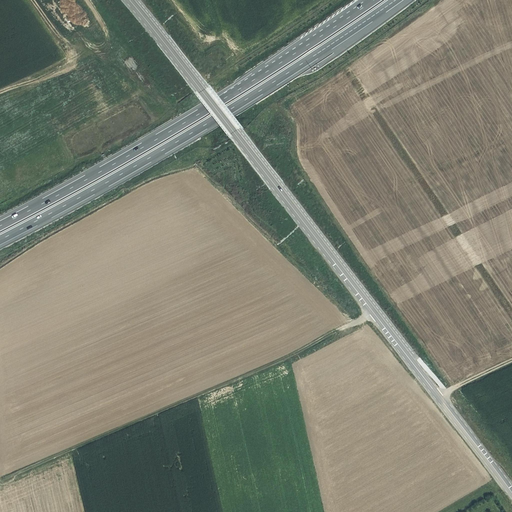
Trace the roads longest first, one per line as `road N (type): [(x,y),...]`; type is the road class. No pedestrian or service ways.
road 1 (secondary): [(511,492),(128,0)]
road 2 (motorway): [(0,239),(186,135),(394,0)]
road 3 (motorway): [(372,0),(198,114),(0,225)]
road 4 (track): [(371,305),(319,341),(0,477)]
road 5 (track): [(291,352),(325,511)]
road 6 (track): [(0,91),(46,77),(63,55),(28,0)]
